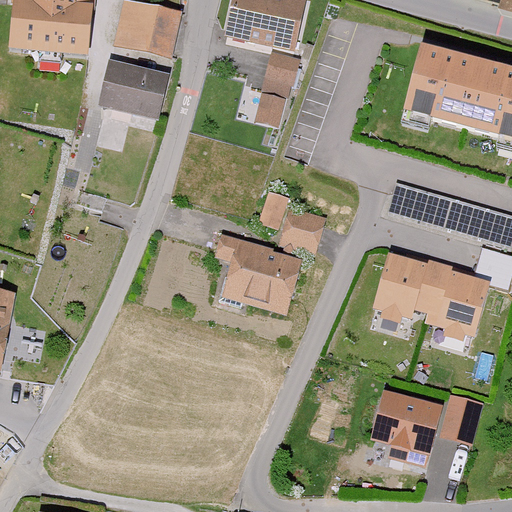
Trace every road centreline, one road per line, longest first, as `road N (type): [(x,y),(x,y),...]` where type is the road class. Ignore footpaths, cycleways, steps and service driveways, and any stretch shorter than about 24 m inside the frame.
road 1 (residential): [(205,0),(152,207),(96,345),(16,486)]
road 2 (residential): [(383,167),(258,460),(264,504),(281,511)]
road 3 (residential): [(369,35),(327,150),(383,167)]
road 4 (residential): [(16,486),(152,511)]
road 5 (residential): [(383,167),(511,204)]
